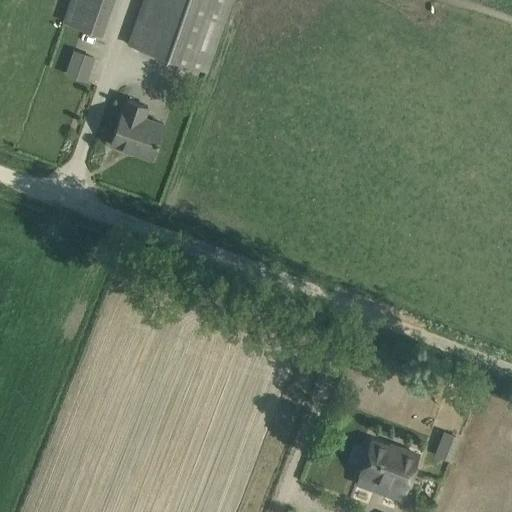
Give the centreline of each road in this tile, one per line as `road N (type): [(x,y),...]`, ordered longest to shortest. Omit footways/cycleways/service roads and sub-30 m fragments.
road 1 (track): [(0,174),(383,321)]
road 2 (unclassified): [(511,370),(383,321)]
